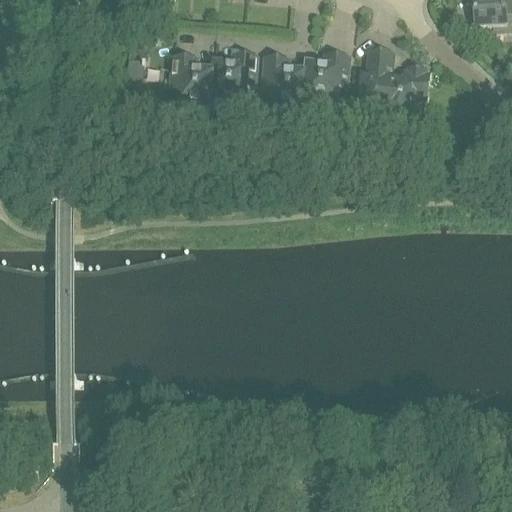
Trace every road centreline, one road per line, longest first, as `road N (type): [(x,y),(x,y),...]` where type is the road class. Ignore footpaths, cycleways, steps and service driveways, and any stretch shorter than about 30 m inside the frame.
road 1 (tertiary): [(67,493),(72,0)]
road 2 (track): [(67,161),(511,178)]
road 3 (unclassified): [(511,495),(67,493)]
road 4 (residential): [(511,115),(417,28),(406,0)]
